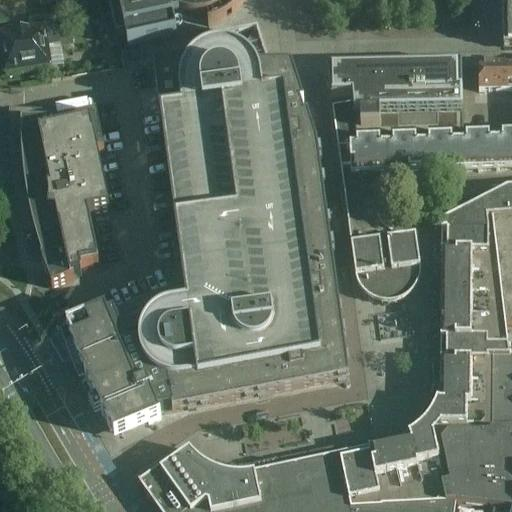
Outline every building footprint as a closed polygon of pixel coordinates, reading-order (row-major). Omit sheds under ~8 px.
[(230,3),(232,0),(240,0),(243,1),(237,9),(231,15),(224,20),(216,25),(207,27),(207,29),(217,26),(225,21),(233,15),(240,8),(245,0),(106,0),(110,17),(112,27),(116,41),(125,39),(127,50),(176,39),(172,18),(180,16),(187,18),(195,19),(203,18),(211,16),(218,13),(225,9),(230,3)] [(110,17),(100,19),(102,29),(112,27),(110,17)] [(0,43),(2,60),(0,63),(0,70),(0,72),(5,75),(5,78),(48,72),(45,54),(59,52),(72,50),(70,32),(28,39),(27,36),(13,38),(13,41),(0,42),(0,43)] [(197,387),(222,383),(320,364),(299,211),(284,99),(262,102),(260,88),(259,81),(256,75),(253,69),(249,64),(244,60),(257,41),(213,51),(152,65),(160,116),(184,289),(187,312),(179,312),(172,313),(165,315),(158,319),(152,323),(147,328),(143,335),(140,341),(140,346),(139,351),(140,357),(141,363),(144,369),(147,374),(152,379),(157,383),(163,386),(169,387),(175,388),(181,388),(197,386),(197,387)] [(260,88),(262,102),(284,99),(299,211),(324,207),(317,152),(307,122),(304,123),(300,110),(303,110),(296,86),(291,72),(267,73),(257,41),(244,60),(249,64),(253,69),(256,75),(259,81),(260,88)] [(511,93),(511,66),(478,67),(478,94),(511,93)] [(460,68),(329,71),(330,82),(330,104),(352,103),(355,145),(462,141),(460,68)] [(363,297),(364,297),(366,299),(368,301),(371,302),(372,303),(376,305),(380,306),(381,307),(382,306),(383,306),(386,307),(391,306),(395,306),(398,305),(400,304),(401,304),(401,303),(404,302),(407,300),(409,298),(411,296),(412,294),(414,292),(415,290),(416,290),(416,289),(416,288),(417,285),(418,281),(419,279),(419,276),(419,273),(419,271),(415,240),(408,241),(407,241),(405,241),(401,240),(399,240),(396,239),(394,238),(391,237),(391,236),(390,236),(388,235),(384,232),(383,231),(381,228),(378,225),(377,222),(377,221),(376,221),(375,217),(374,213),(374,209),(374,207),(374,204),(375,202),(375,201),(375,200),(376,198),(377,195),(378,193),(380,190),(383,187),(385,184),(386,184),(386,183),(388,182),(391,180),(394,179),(396,178),(398,177),(400,177),(404,177),(405,177),(405,176),(422,176),(423,177),(423,176),(440,175),(440,176),(441,175),(511,172),(511,138),(355,145),(352,106),(331,109),(355,280),(355,282),(356,284),(357,289),(358,290),(359,292),(361,294),(363,296),(363,297)] [(16,212),(23,243),(45,238),(46,242),(39,244),(43,256),(50,254),(51,258),(40,262),(45,276),(51,291),(82,279),(80,271),(98,267),(88,218),(109,214),(97,157),(104,156),(96,118),(44,129),(42,118),(9,117),(9,149),(11,180),(16,212)] [(467,213),(441,226),(440,276),(439,277),(440,277),(440,298),(439,298),(440,299),(440,319),(439,320),(440,320),(439,386),(438,386),(439,387),(436,405),(436,407),(429,420),(421,430),(409,439),(408,439),(408,440),(390,447),(389,446),(389,447),(338,458),(349,511),(353,511),(381,510),(454,506),(490,510),(509,511),(511,511),(511,434),(491,434),(492,361),(508,361),(507,350),(505,333),(511,332),(511,192),(507,192),(467,213)] [(345,360),(324,207),(299,211),(320,364),(320,365),(345,360)] [(139,351),(140,346),(140,341),(127,350),(113,318),(107,321),(105,314),(66,330),(70,340),(91,396),(114,441),(160,421),(159,418),(171,415),(172,419),(227,409),(222,383),(197,387),(197,386),(181,388),(175,388),(169,387),(163,386),(157,383),(152,379),(147,374),(144,369),(141,363),(140,357),(139,351)] [(511,349),(507,350),(508,361),(492,361),(491,434),(511,434),(511,349)] [(320,364),(222,383),(227,409),(349,386),(345,360),(320,365),(320,364)] [(353,511),(349,511),(338,458),(251,476),(238,477),(224,476),(211,471),(199,464),(188,453),(161,472),(160,470),(137,486),(152,507),(162,511),(453,511),(454,506),(381,510),(353,511)]
